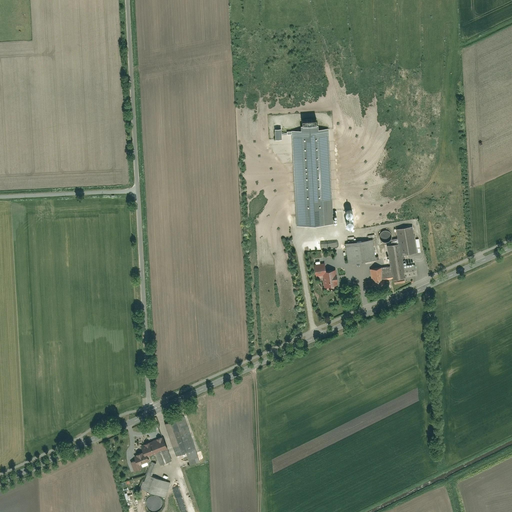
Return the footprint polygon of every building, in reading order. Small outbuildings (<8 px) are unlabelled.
[(395,231),(398,244),(386,247),(390,267),(369,269),(370,280),(364,281),(365,288),(384,286),(384,281),(392,280),(392,281),(415,277),(413,266),(403,268),(401,256),(416,253),(411,227),(395,231)] [(378,238),(380,242),(383,244),(387,244),(390,242),(391,239),(391,236),(389,233),(386,231),(382,232),(380,234),(378,238)] [(344,244),(347,264),(375,261),(372,240),(344,244)] [(312,264),(314,276),(321,275),(323,288),(336,286),(334,265),(324,266),(324,263),(312,264)] [(349,278),(351,286),(359,284),(357,276),(349,278)] [(164,424),(175,456),(194,450),(183,418),(164,424)] [(131,457),(132,461),(129,463),(133,472),(141,468),(140,465),(148,461),(146,457),(154,454),(159,466),(171,461),(161,438),(140,446),(142,452),(131,457)] [(170,484),(152,477),(156,465),(150,463),(140,489),(146,491),(164,498),(170,484)] [(146,503),(146,505),(147,510),(149,511),(158,511),(160,511),(162,509),(163,506),(162,501),(159,498),(154,496),(150,498),(148,500),(146,503)]
